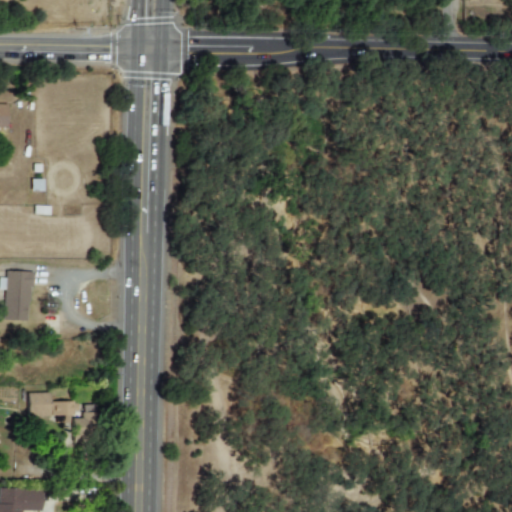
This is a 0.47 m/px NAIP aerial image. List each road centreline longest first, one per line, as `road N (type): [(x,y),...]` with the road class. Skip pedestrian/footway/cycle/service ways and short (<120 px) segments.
road 1 (tertiary): [(160,51),(511,52)]
road 2 (primary): [(141,288),(153,270),(160,51)]
road 3 (primary): [(135,52),(131,267),(141,288)]
road 4 (primary): [(141,288),(137,511)]
road 5 (tertiary): [(0,51),(135,52)]
